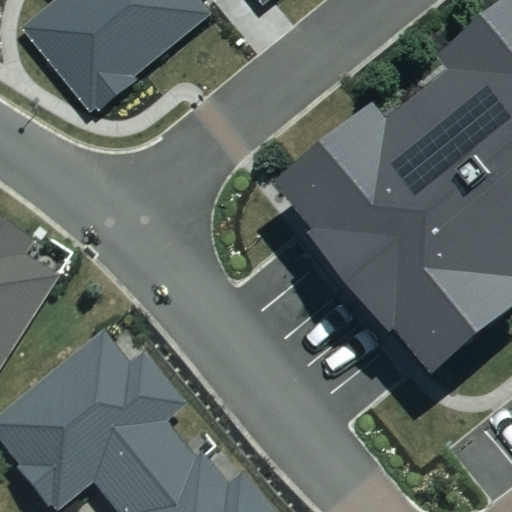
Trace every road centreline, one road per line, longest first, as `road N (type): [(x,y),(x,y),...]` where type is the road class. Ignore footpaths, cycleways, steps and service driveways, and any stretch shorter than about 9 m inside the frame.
road 1 (residential): [(133,225),(368,511)]
road 2 (residential): [(133,225),(224,134),(389,0)]
road 3 (residential): [(0,139),(133,225)]
